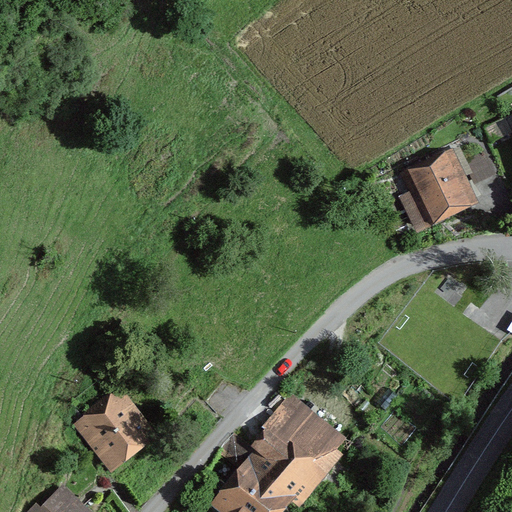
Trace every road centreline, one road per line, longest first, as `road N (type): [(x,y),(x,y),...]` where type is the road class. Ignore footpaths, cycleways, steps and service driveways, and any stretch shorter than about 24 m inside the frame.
road 1 (residential): [(331,320),(146,511)]
road 2 (residential): [(511,247),(471,247),(401,269),(331,320)]
road 3 (secondary): [(511,410),(446,511)]
